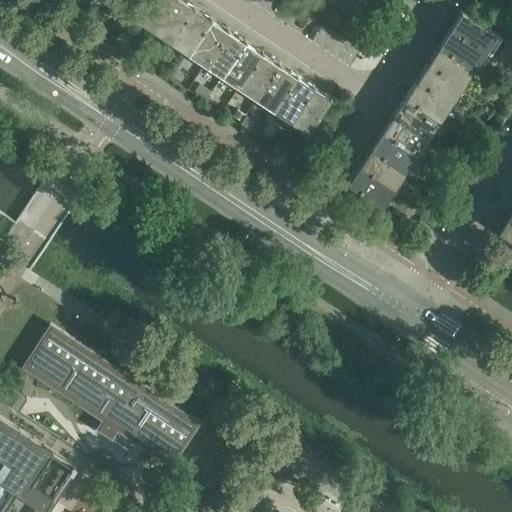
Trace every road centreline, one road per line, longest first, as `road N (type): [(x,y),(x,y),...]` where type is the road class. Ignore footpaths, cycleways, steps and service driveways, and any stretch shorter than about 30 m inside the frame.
road 1 (tertiary): [(420,321),(0,44)]
road 2 (residential): [(420,321),(511,169)]
road 3 (residential): [(227,0),(376,94)]
road 4 (residential): [(376,94),(308,194)]
